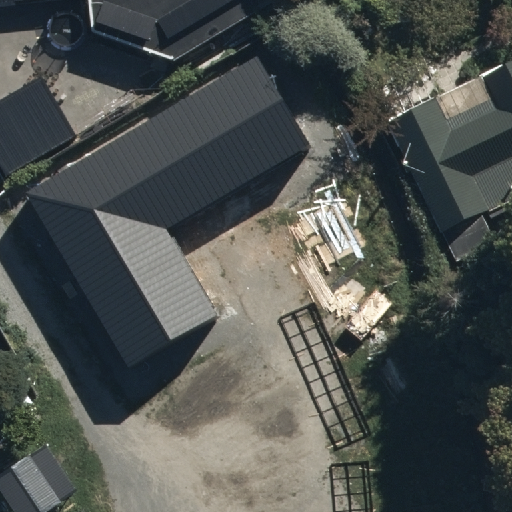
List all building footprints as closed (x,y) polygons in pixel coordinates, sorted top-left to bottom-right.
[(0,0),(0,6),(55,0),(84,0),(87,35),(174,63),(279,0),(0,0)] [(309,147),(256,57),(24,193),(129,371),(221,317),(169,229),(309,147)] [(435,102),(388,125),(441,235),(511,200),(511,61),(480,77),(491,100),(445,122),(435,102)] [(41,77),(0,100),(0,167),(5,177),(76,136),(41,77)] [(311,454),(448,429),(435,346),(357,358),(358,363),(298,372),(311,454)] [(33,511),(36,511),(6,463),(0,467),(0,511),(33,511)]
